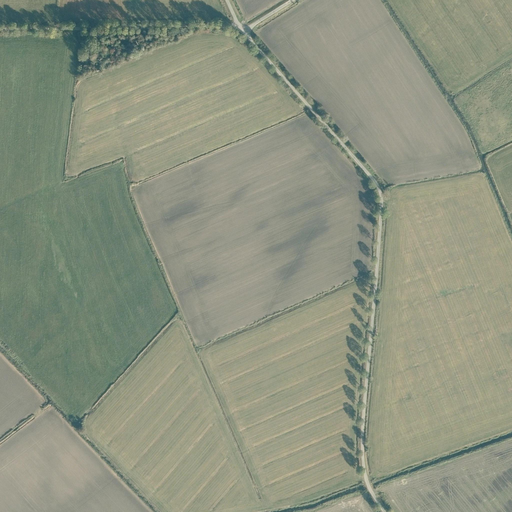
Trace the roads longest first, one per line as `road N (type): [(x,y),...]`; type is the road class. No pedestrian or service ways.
road 1 (residential): [(388,511),(366,473),(376,182),(227,0)]
road 2 (track): [(0,31),(239,24)]
